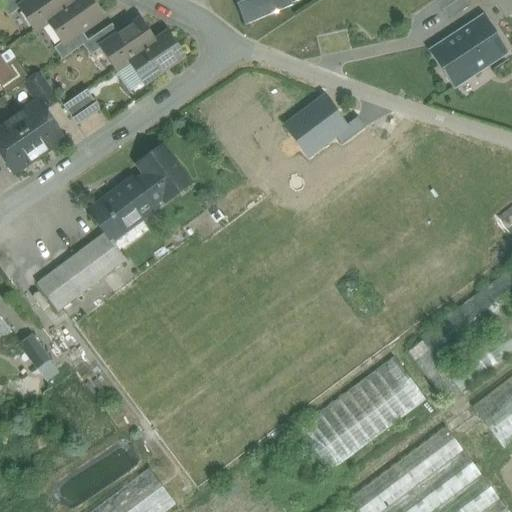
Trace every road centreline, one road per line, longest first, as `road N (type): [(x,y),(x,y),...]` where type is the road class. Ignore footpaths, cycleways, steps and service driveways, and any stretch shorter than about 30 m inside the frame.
road 1 (residential): [(223,46),(511,142)]
road 2 (residential): [(223,46),(212,68),(0,213)]
